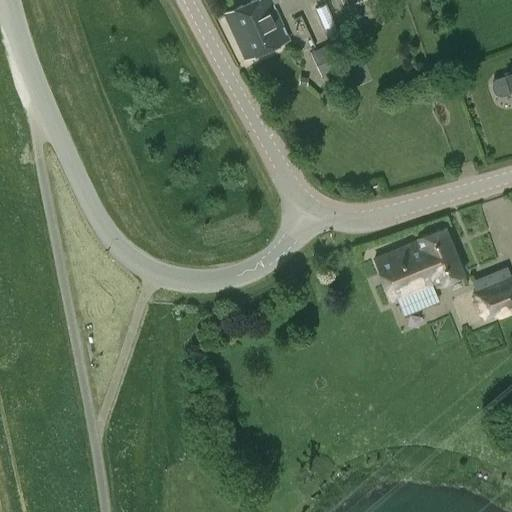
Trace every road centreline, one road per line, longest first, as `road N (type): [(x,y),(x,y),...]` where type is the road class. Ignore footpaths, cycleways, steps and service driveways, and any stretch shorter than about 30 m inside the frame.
road 1 (tertiary): [(307,213),(291,246),(243,278),(214,287),(177,284),(133,268),(109,245),(39,98),(10,6)]
road 2 (tertiary): [(307,213),(183,0)]
road 3 (tertiary): [(307,213),(342,223),(511,177)]
